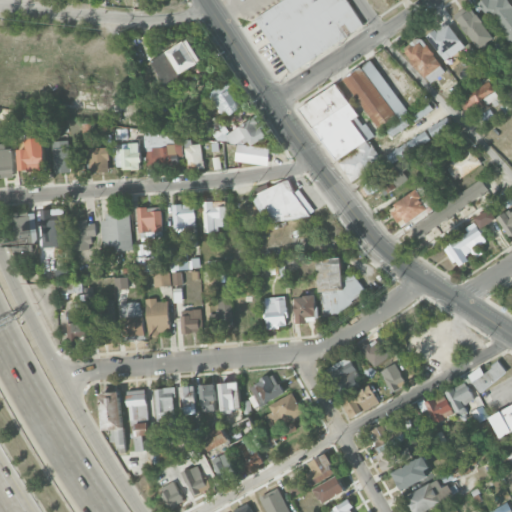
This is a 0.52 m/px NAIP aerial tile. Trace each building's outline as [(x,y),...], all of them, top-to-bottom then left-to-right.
[(290,72),(255,18),(282,0),(349,0),(364,23),(290,72)] [(511,43),(479,2),(481,0),(509,0),(511,3),(511,43)] [(457,17),(469,8),(473,15),(477,12),(483,20),(482,21),(494,36),(479,47),(457,17)] [(427,34),(436,28),(438,31),(449,23),(464,44),(445,59),(427,34)] [(203,59),(165,84),(150,61),(188,36),(203,59)] [(411,57),(405,50),(419,40),(424,46),(428,43),(435,52),(434,53),(442,63),(425,76),(419,68),(418,69),(410,58),(411,57)] [(342,78),(370,57),(409,111),(400,118),(396,113),(378,127),(342,78)] [(458,98),(489,79),(500,97),(481,109),(476,102),(465,109),(458,98)] [(209,92),(225,81),(242,107),(226,118),(209,92)] [(299,107),(337,159),(366,139),(351,118),(359,114),(336,82),(299,107)] [(415,121),(409,112),(428,100),(434,108),(415,121)] [(392,136),(386,128),(404,115),(410,123),(392,136)] [(251,143),(246,134),(235,142),(229,132),(254,116),(266,134),(251,143)] [(433,136),(428,128),(446,116),(452,124),(433,136)] [(412,150),(407,142),(425,129),(431,138),(412,150)] [(182,130),(183,154),(178,154),(178,161),(161,162),(161,165),(147,166),(145,133),(182,130)] [(22,169),(20,148),(27,147),(26,138),(43,136),(46,162),(31,163),(32,168),(22,169)] [(52,140),(68,138),(71,171),(55,172),(52,140)] [(184,139),(192,138),(192,144),(201,143),(203,162),(187,164),(184,139)] [(351,180),(337,161),(368,139),(384,162),(372,171),(369,168),(351,180)] [(143,160),(141,160),(142,167),(125,168),(124,165),(116,165),(115,154),(117,153),(116,143),(140,141),(141,150),(142,150),(143,160)] [(391,163),(386,155),(405,142),(410,150),(391,163)] [(239,144),(270,148),(268,163),(237,159),(239,144)] [(90,173),(109,171),(108,159),(110,159),(109,146),(88,147),(90,173)] [(451,165),(450,163),(471,147),(482,162),(460,178),(459,175),(455,178),(447,167),(451,165)] [(0,176),(0,148),(10,148),(13,175),(0,176)] [(374,178),(405,157),(410,165),(403,170),(409,179),(385,195),(374,178)] [(412,225),(482,177),(490,189),(421,237),(412,225)] [(257,192),(286,179),(295,194),(311,214),(271,220),(257,192)] [(417,190),(424,184),(439,205),(430,211),(428,209),(409,222),(406,217),(401,222),(394,212),(399,208),(396,203),(416,189),(417,190)] [(205,232),(203,200),(214,199),(214,205),(227,204),(227,216),(224,216),(224,224),(219,225),(219,231),(205,232)] [(173,203),(182,202),(182,207),(194,206),(198,243),(188,245),(188,239),(176,240),(173,203)] [(137,206),(147,205),(147,210),(161,209),(163,229),(139,231),(137,206)] [(41,208),(64,206),(68,245),(45,247),(41,208)] [(481,227),(475,217),(490,207),(496,216),(481,227)] [(497,216),(509,208),(511,211),(511,210),(511,234),(510,236),(497,216)] [(129,210),(133,248),(104,251),(100,220),(106,219),(105,213),(129,210)] [(32,247),(10,249),(7,215),(29,213),(32,247)] [(71,220),(87,219),(87,222),(95,221),(96,234),(92,235),(93,242),(89,243),(90,248),(74,249),(71,220)] [(446,244),(475,224),(481,232),(461,246),(469,259),(460,265),(446,244)] [(169,253),(188,251),(189,267),(171,269),(169,253)] [(138,255),(156,253),(157,270),(139,271),(138,255)] [(342,278),(353,271),(366,289),(352,299),(353,300),(335,315),(323,316),(317,258),(340,256),(342,278)] [(70,278),(69,269),(57,269),(57,278),(70,278)] [(203,281),(202,270),(212,269),(213,280),(203,281)] [(173,283),(172,271),(182,271),(183,282),(173,283)] [(171,284),(154,285),(153,273),(170,272),(171,284)] [(115,288),(114,277),(127,276),(128,287),(115,288)] [(58,292),(57,282),(82,280),(83,290),(58,292)] [(238,299),(245,298),(244,291),(256,290),(259,328),(241,329),(238,299)] [(231,291),(234,326),(211,329),(209,313),(218,312),(216,292),(231,291)] [(296,296),(305,295),(305,294),(316,293),(318,316),(308,317),(308,322),(298,323),(296,296)] [(267,328),(264,297),(285,295),(287,317),(286,317),(287,324),(279,325),(279,327),(267,328)] [(146,297),(156,297),(156,301),(168,300),(170,330),(159,331),(159,334),(149,335),(146,297)] [(118,339),(90,341),(88,312),(100,311),(100,299),(115,298),(118,339)] [(121,302),(135,301),(135,309),(143,309),(145,338),(124,340),(121,302)] [(69,339),(67,321),(69,321),(67,303),(84,302),(86,334),(79,335),(79,338),(69,339)] [(181,309),(201,308),(203,330),(183,332),(181,309)] [(361,348),(369,341),(372,345),(378,340),(387,350),(389,348),(393,353),(376,366),(361,348)] [(326,369),(348,356),(364,381),(341,395),(326,369)] [(480,391),(473,382),(492,366),(491,364),(498,358),(507,370),(480,391)] [(381,371),(395,362),(405,378),(397,383),(400,387),(393,391),(381,371)] [(260,405),(249,386),(260,380),(259,378),(268,373),(274,385),(280,381),(285,391),(260,405)] [(219,382),(239,380),(241,407),(231,408),(232,413),(222,414),(219,382)] [(454,387),(465,381),(474,397),(463,403),(466,409),(458,414),(445,391),(453,386),(454,387)] [(202,404),(200,383),(215,382),(217,402),(215,403),(216,409),(204,410),(204,404),(202,404)] [(184,413),(182,385),(195,384),(197,412),(184,413)] [(341,401),(369,384),(379,401),(351,418),(341,401)] [(155,388),(174,386),(175,395),(173,396),(175,424),(158,426),(155,388)] [(127,389),(146,387),(149,422),(147,422),(148,433),(142,434),(144,450),(135,450),(133,436),(131,436),(127,389)] [(103,429),(100,392),(120,390),(123,427),(103,429)] [(269,405),(292,392),(304,412),(273,429),(265,415),(272,411),(269,405)] [(454,411),(445,416),(446,418),(436,423),(425,401),(434,396),(436,399),(445,395),(454,411)] [(471,411),(482,404),(489,416),(478,422),(471,411)] [(499,434),(511,426),(511,405),(490,418),(499,434)] [(231,444),(224,430),(250,415),(258,429),(231,444)] [(380,451),(369,430),(385,422),(391,434),(402,428),(407,437),(380,451)] [(227,440),(206,451),(201,442),(223,431),(227,440)] [(243,457),(237,447),(244,443),(250,453),(257,449),(264,461),(248,470),(241,458),(243,457)] [(383,470),(375,455),(399,443),(402,449),(408,446),(413,454),(383,470)] [(210,459),(225,451),(235,468),(227,472),(229,476),(221,480),(210,459)] [(313,485),(306,474),(314,469),(309,462),(326,453),(336,471),(313,485)] [(403,490),(392,471),(424,454),(431,467),(427,469),(430,475),(403,490)] [(181,472),(197,464),(207,485),(200,488),(202,492),(193,496),(181,472)] [(314,488),(338,474),(347,490),(323,503),(314,488)] [(156,487),(173,478),(185,500),(168,509),(156,487)] [(288,485),(299,480),(304,490),(293,496),(288,485)] [(423,511),(414,511),(406,497),(432,481),(443,500),(423,511)] [(268,511),(260,496),(278,487),(290,511),(268,511)] [(353,506),(350,508),(352,511),(327,511),(334,508),(333,507),(348,498),(353,506)] [(234,509),(234,511),(253,511),(249,502),(234,509)]
